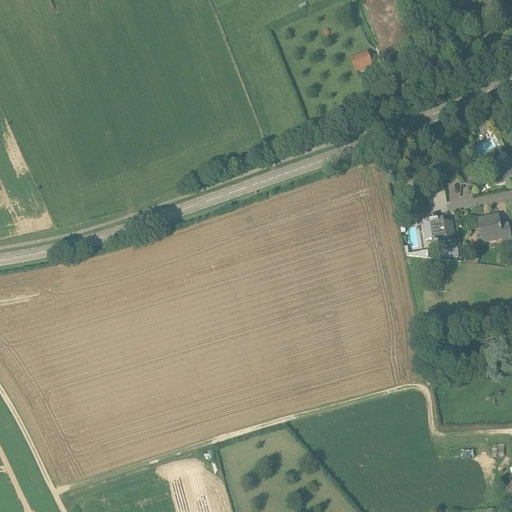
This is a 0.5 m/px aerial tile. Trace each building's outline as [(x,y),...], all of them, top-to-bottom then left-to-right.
[(372,66),(367,52),(350,58),(356,72),(372,66)] [(511,161),(511,162),(510,160),(494,169),(497,176),(493,178),(496,182),(497,184),(499,184),(501,183),(503,186),(511,180),(511,161)] [(511,241),(508,225),(501,226),(499,216),(478,220),(482,243),(503,240),(503,242),(511,241)] [(430,225),(426,230),(424,230),(426,241),(432,240),(433,249),(456,245),(452,222),(444,223),(444,219),(439,220),(438,218),(429,219),(430,225)] [(458,248),(450,249),(452,259),(459,258),(458,248)]
